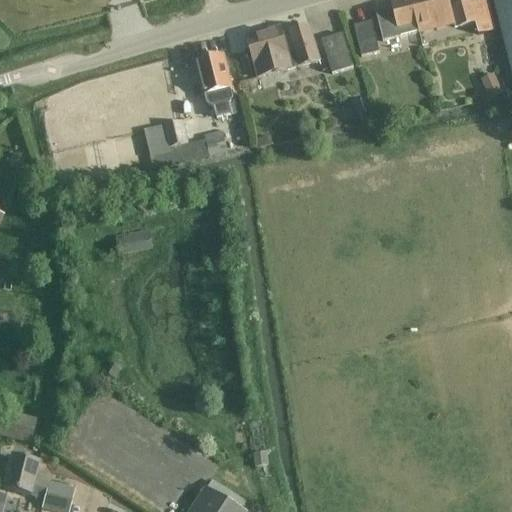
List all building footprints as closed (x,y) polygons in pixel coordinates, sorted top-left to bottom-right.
[(447,0),(415,0),(411,1),(419,33),(454,24),(455,29),(458,28),(459,30),(476,25),(479,36),(490,34),(482,1),(450,10),(447,0)] [(511,0),(493,0),(511,75),(511,0)] [(419,33),(411,1),(392,6),(392,7),(375,12),(383,43),(401,38),(401,37),(419,33)] [(372,23),(354,28),(361,59),(379,54),(372,23)] [(320,64),(311,29),(283,37),(281,30),(248,39),(260,81),(320,64)] [(354,70),(343,35),(322,42),(333,76),(354,70)] [(233,100),(231,91),(232,91),(224,57),(198,64),(209,106),(215,110),(229,107),(233,100)] [(493,77),(482,82),(489,98),(500,93),(493,77)] [(372,119),(366,100),(355,103),(361,122),(372,119)] [(184,123),(151,130),(160,169),(209,159),(205,142),(189,146),(184,123)] [(227,155),(222,133),(204,137),(205,142),(209,159),(227,155)] [(258,150),(271,147),(269,133),(255,136),(258,150)] [(116,239),(120,258),(153,251),(149,233),(116,239)] [(36,422),(5,413),(0,430),(0,437),(30,446),(36,422)] [(38,466),(11,458),(2,490),(30,497),(30,496),(46,501),(44,511),(45,511),(69,511),(75,490),(51,484),(51,486),(34,481),(38,466)] [(240,511),(208,490),(192,511),(240,511)]
